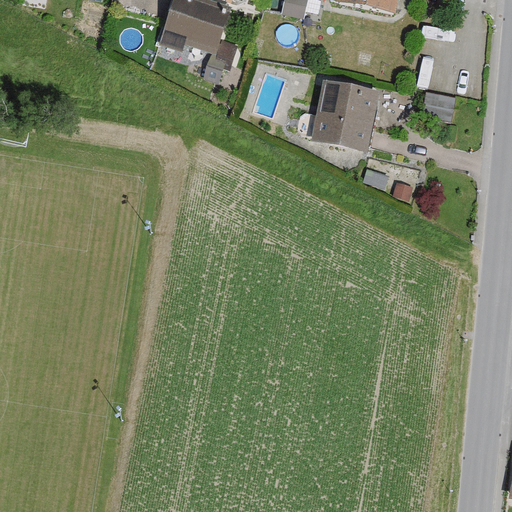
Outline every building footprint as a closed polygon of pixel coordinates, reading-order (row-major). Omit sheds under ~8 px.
[(238,6),(217,0),(179,0),(169,39),(225,54),(228,44),(238,6)] [(311,0),(286,0),(284,13),(308,17),(311,0)] [(346,0),(406,12),(408,0),(346,0)] [(242,47),(228,44),(225,54),(221,68),(235,72),(242,47)] [(386,93),(332,81),(320,137),(373,149),(386,93)]
